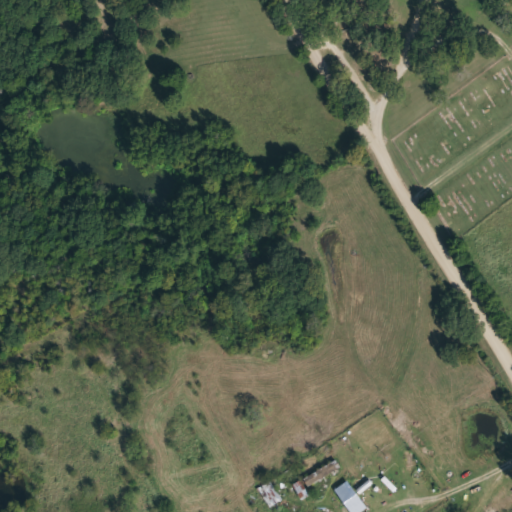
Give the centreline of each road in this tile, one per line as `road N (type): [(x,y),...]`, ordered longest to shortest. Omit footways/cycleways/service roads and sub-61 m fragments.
road 1 (residential): [(511,364),(284,0)]
road 2 (residential): [(310,0),(379,97),(376,142)]
